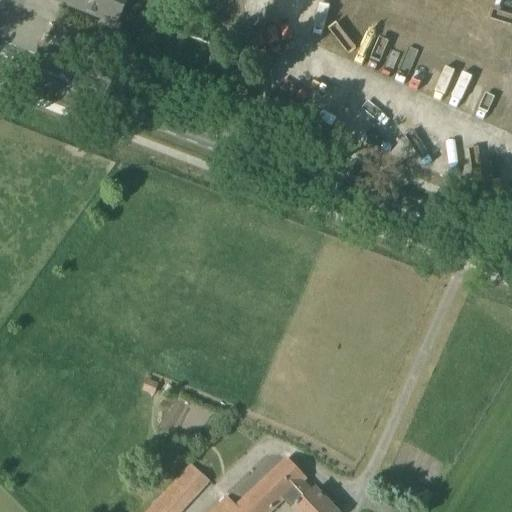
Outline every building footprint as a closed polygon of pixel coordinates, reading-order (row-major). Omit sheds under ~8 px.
[(55,0),(117,25),(126,0),(55,0)] [(271,511),(283,501),(302,483),(305,480),(287,461),(236,509),(235,510),(237,511),(271,511)] [(190,465),(147,511),(183,511),(210,482),(190,465)] [(312,494),(302,483),(283,501),(293,511),(335,511),(315,490),(312,494)] [(237,511),(235,510),(236,509),(226,499),(212,511),(237,511)]
